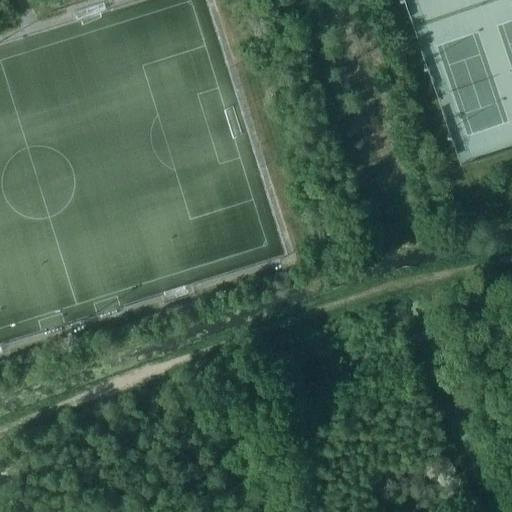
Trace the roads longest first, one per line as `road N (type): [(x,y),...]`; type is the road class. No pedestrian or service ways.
road 1 (track): [(0,392),(287,285),(291,256)]
road 2 (track): [(421,279),(499,511)]
